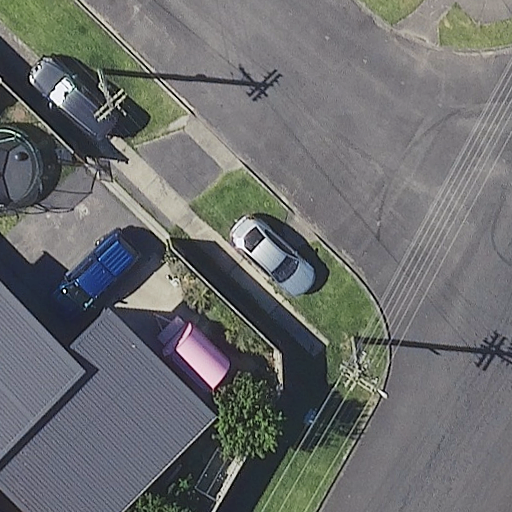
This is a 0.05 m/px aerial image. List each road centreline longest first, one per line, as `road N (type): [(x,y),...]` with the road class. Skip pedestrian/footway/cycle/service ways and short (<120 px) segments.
road 1 (residential): [(188,0),(344,156),(511,262)]
road 2 (residential): [(511,341),(425,511)]
